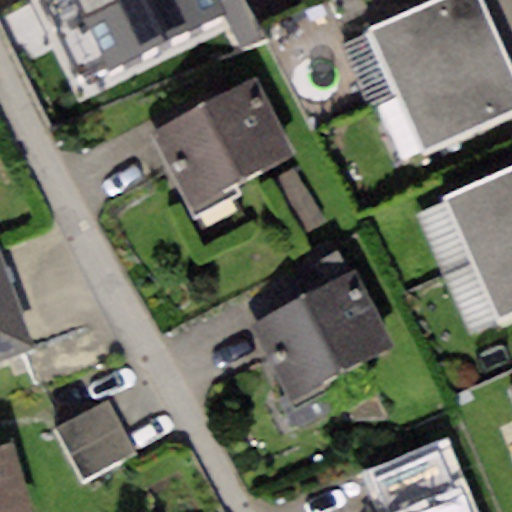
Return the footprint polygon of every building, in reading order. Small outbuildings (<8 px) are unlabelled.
[(50,0),(87,71),(233,5),(230,0),(50,0)] [(438,0),(366,33),(395,95),(502,46),(481,0),(438,0)] [(511,66),(502,46),(395,95),(421,153),(511,111),(511,66)] [(254,78),(155,132),(194,204),(294,150),(254,78)] [(511,170),(441,202),(469,265),(511,245),(511,170)] [(292,171),(275,182),(306,233),(323,223),(292,171)] [(511,245),(469,265),(496,322),(511,314),(511,245)] [(329,286),(250,326),(289,400),(392,348),(341,248),(316,261),(329,286)] [(0,261),(0,363),(32,352),(0,261)] [(108,402),(55,431),(84,484),(137,455),(108,402)] [(0,511),(26,511),(8,441),(0,442),(0,511)] [(385,511),(437,511),(459,502),(436,451),(371,480),(385,511)] [(437,511),(463,511),(459,502),(437,511)]
